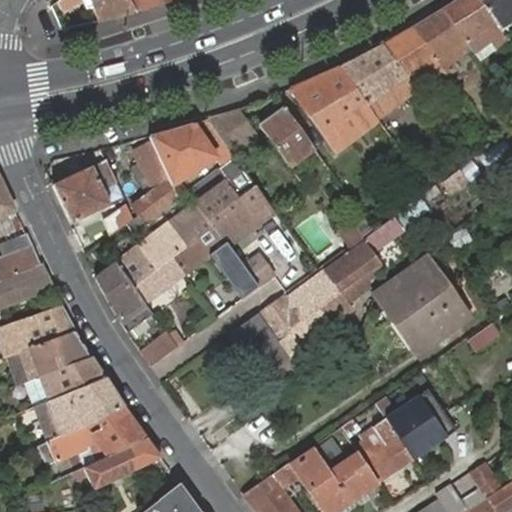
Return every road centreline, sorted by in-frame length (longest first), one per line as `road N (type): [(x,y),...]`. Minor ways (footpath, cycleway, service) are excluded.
road 1 (residential): [(226,511),(62,267),(7,121)]
road 2 (primary): [(7,121),(179,78),(367,0)]
road 3 (primary): [(289,0),(128,58),(1,85)]
